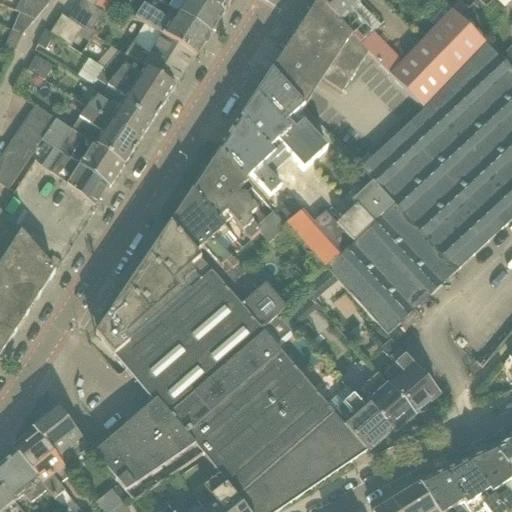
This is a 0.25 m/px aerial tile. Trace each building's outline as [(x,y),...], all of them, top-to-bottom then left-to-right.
[(36,22),(48,7),(35,0),(22,0),(15,13),(24,17),(36,22)] [(100,0),(79,0),(83,2),(94,10),(94,9),(100,0)] [(209,37),(223,16),(199,0),(151,0),(169,11),(209,37)] [(199,0),(223,16),(233,0),(199,0)] [(319,0),(318,3),(316,4),(356,42),(360,39),(363,43),(372,34),(352,13),(359,6),(353,0),(319,0)] [(511,2),(511,0),(479,0),(474,6),(482,14),(495,0),(506,0),(511,4),(511,2)] [(68,21),(83,30),(91,35),(103,15),(94,9),(94,10),(83,2),(68,21)] [(348,84),(368,54),(356,42),(316,4),(278,64),(271,73),(305,110),(312,98),(307,95),(313,86),(318,79),(342,94),(348,84)] [(195,59),(209,37),(169,11),(163,20),(144,8),(135,21),(144,26),(145,25),(181,50),(193,58),(195,59)] [(485,47),(450,12),(445,17),(446,18),(402,64),(372,34),(363,43),(360,39),(356,42),(368,54),(390,76),(389,76),(423,109),(433,99),(485,47)] [(24,36),(36,22),(24,17),(11,31),(12,32),(24,36)] [(71,49),(83,30),(68,21),(62,17),(50,35),(53,37),(71,49)] [(174,89),(193,58),(181,50),(145,25),(144,26),(124,57),(124,58),(140,68),(146,72),(174,89)] [(3,53),(13,57),(22,38),(24,36),(12,32),(3,53)] [(45,32),(37,47),(46,52),(52,40),(53,37),(50,35),(45,32)] [(511,73),(485,47),(433,99),(449,115),(442,121),(511,196),(511,76),(511,75),(511,73)] [(105,70),(163,108),(175,90),(174,89),(146,72),(140,68),(124,58),(124,57),(120,54),(105,70)] [(36,58),(27,73),(44,83),(53,68),(36,58)] [(93,87),(97,82),(108,88),(108,89),(126,100),(122,106),(152,125),(163,108),(105,70),(89,60),(78,77),(93,87)] [(327,151),(303,126),(295,133),(287,125),(295,117),(305,110),(271,73),(255,98),(315,162),(327,151)] [(282,166),(290,158),(304,172),(315,162),(255,98),(218,155),(245,184),(246,183),(252,177),(271,197),(281,188),(271,177),(282,166)] [(511,196),(442,121),(449,115),(433,99),(423,109),(425,111),(360,170),(372,185),(393,207),(394,207),(456,274),(511,222),(511,196)] [(88,111),(140,143),(152,125),(122,106),(118,113),(98,100),(88,111)] [(36,108),(27,121),(47,134),(56,122),(36,108)] [(88,111),(80,121),(70,132),(93,147),(124,168),(140,143),(88,111)] [(27,121),(19,133),(39,147),(42,143),(47,134),(27,121)] [(107,189),(109,191),(124,168),(93,147),(70,132),(56,122),(47,134),(42,143),(46,146),(59,155),(79,168),(80,170),(107,189)] [(31,159),(39,147),(19,133),(11,145),(31,159)] [(23,170),(31,159),(11,145),(3,157),(13,163),(23,170)] [(245,184),(218,155),(191,196),(217,224),(218,223),(227,214),(230,217),(228,219),(250,242),(259,233),(256,230),(265,221),(243,197),(242,199),(238,194),(248,185),(246,183),(245,184)] [(0,161),(0,182),(13,163),(3,157),(0,161)] [(13,163),(0,182),(0,185),(9,192),(23,170),(13,163)] [(79,168),(67,187),(66,188),(67,189),(68,188),(94,206),(93,207),(94,208),(107,189),(80,170),(79,168)] [(356,208),(358,206),(375,225),(393,207),(372,185),(351,203),(356,208)] [(191,196),(179,214),(169,228),(194,256),(201,250),(224,276),(226,274),(233,282),(242,275),(220,251),(233,240),(218,223),(217,224),(191,196)] [(287,224),(303,211),(294,199),(278,211),(287,224)] [(356,208),(337,225),(354,244),(375,225),(358,206),(356,208)] [(375,225),(354,244),(326,271),(387,339),(456,274),(394,207),(393,207),(375,225)] [(12,225),(2,213),(0,211),(0,232),(1,233),(12,225)] [(314,225),(302,212),(286,227),(319,263),(326,271),(354,244),(337,225),(326,213),(314,225)] [(256,230),(259,233),(269,245),(286,229),(273,215),(265,221),(256,230)] [(0,250),(21,235),(12,225),(1,233),(0,234),(0,250)] [(352,464),(350,462),(353,460),(355,461),(364,453),(355,443),(325,408),(261,334),(240,309),(240,310),(194,257),(194,256),(169,228),(95,338),(153,405),(93,456),(135,504),(154,490),(162,485),(201,455),(218,477),(245,511),(259,511),(262,509),(264,511),(279,511),(290,504),(291,505),(292,504),(290,503),(293,500),(295,502),(310,490),(311,492),(312,491),(311,489),(313,487),(315,488),(323,481),(324,483),(325,482),(324,480),(327,478),(328,479),(336,472),(337,473),(338,473),(337,471),(340,469),(341,470),(350,463),(351,464),(352,464)] [(0,358),(55,274),(21,235),(0,266),(0,358)] [(264,333),(282,315),(287,312),(265,287),(240,309),(261,334),(264,333)] [(295,329),(306,320),(296,308),(285,317),(295,329)] [(282,315),(264,333),(279,350),(298,334),(282,315)] [(428,405),(439,396),(391,342),(379,352),(393,368),(382,378),(392,388),(389,390),(414,418),(418,414),(418,415),(426,414),(429,406),(428,405)] [(393,436),(414,418),(389,390),(378,377),(360,392),(368,401),(364,405),(367,409),(368,408),(393,436)] [(364,453),(365,455),(372,449),(373,450),(384,441),(384,442),(392,435),(393,436),(368,408),(367,409),(364,412),(353,399),(346,391),(325,408),(355,443),(364,453)] [(72,460),(88,449),(58,411),(55,413),(52,412),(45,417),(46,421),(31,432),(33,433),(60,466),(71,458),(72,460)] [(59,467),(60,466),(33,433),(24,441),(23,447),(24,447),(15,455),(46,492),(46,493),(61,511),(77,511),(74,507),(59,487),(69,479),(59,467)] [(511,443),(494,453),(511,476),(511,443)] [(511,476),(494,453),(470,464),(501,511),(511,511),(511,500),(503,488),(511,481),(511,476)] [(0,467),(0,486),(14,504),(23,497),(30,505),(46,493),(46,492),(15,455),(3,466),(2,466),(0,467)] [(484,511),(501,511),(470,464),(444,475),(454,489),(463,504),(468,511),(481,511),(483,511),(484,511)] [(444,475),(419,487),(424,495),(434,511),(452,511),(463,504),(454,489),(444,475)] [(245,511),(218,477),(203,490),(216,506),(208,511),(245,511)] [(159,496),(166,490),(162,485),(154,490),(159,496)] [(0,511),(3,511),(4,511),(14,504),(0,486),(0,511)] [(419,487),(409,492),(392,502),(398,511),(434,511),(424,495),(419,487)] [(130,511),(116,491),(101,501),(108,511),(130,511)] [(398,511),(392,502),(376,511),(398,511)]
